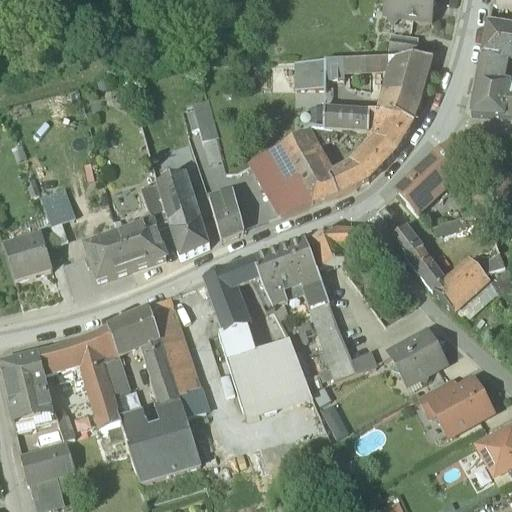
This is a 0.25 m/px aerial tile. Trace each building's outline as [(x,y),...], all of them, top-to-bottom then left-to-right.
[(436,0),(386,0),(385,10),(389,10),(387,26),(389,26),(393,32),(399,27),(433,32),(436,0)] [(511,0),(497,0),(496,13),(511,14),(511,0)] [(511,32),(488,29),(483,64),(510,69),(511,69),(511,32)] [(419,47),(392,44),(388,68),(395,68),(417,67),(419,47)] [(510,69),(483,64),(471,123),(511,123),(511,101),(508,102),(510,69)] [(417,67),(395,68),(390,86),(381,120),(392,123),(413,129),(422,111),(433,67),(417,67)] [(388,68),(314,72),(314,86),(390,86),(395,68),(388,68)] [(314,72),(279,74),(283,132),(313,129),(313,122),(314,86),(314,72)] [(208,114),(191,119),(198,143),(201,157),(218,153),(208,114)] [(381,120),(370,120),(370,123),(369,141),(381,143),(392,123),(381,120)] [(370,123),(313,122),(313,129),(313,137),(334,138),(369,141),(370,123)] [(381,143),(379,146),(396,160),(412,133),(413,129),(392,123),(381,143)] [(334,138),(313,137),(305,141),(315,158),(338,146),(334,138)] [(305,141),(251,172),(281,225),(339,204),(330,186),(315,158),(305,141)] [(379,146),(354,173),(369,188),(396,160),(379,146)] [(395,200),(418,225),(463,182),(452,149),(439,154),(395,200)] [(354,173),(330,186),(339,204),(355,196),(369,188),(354,173)] [(467,190),(478,222),(511,210),(511,196),(505,177),(467,190)] [(183,182),(156,191),(163,215),(183,209),(187,219),(195,217),(183,182)] [(168,235),(156,195),(141,200),(150,227),(151,227),(155,240),(168,235)] [(65,200),(41,208),(50,234),(74,226),(65,200)] [(207,211),(217,253),(239,243),(230,203),(207,211)] [(183,209),(163,215),(171,244),(200,233),(195,217),(187,219),(183,209)] [(511,210),(478,222),(464,226),(470,244),(511,229),(511,210)] [(395,223),(387,214),(380,221),(387,229),(391,229),(394,227),(395,223)] [(440,246),(467,236),(463,225),(436,235),(440,246)] [(143,236),(124,243),(122,239),(117,241),(131,281),(165,269),(155,240),(151,227),(150,227),(141,231),(143,236)] [(200,233),(171,244),(182,269),(207,258),(200,233)] [(448,286),(407,234),(391,245),(393,249),(433,300),(455,323),(457,321),(491,292),(468,268),(448,286)] [(60,266),(50,235),(38,238),(40,246),(41,246),(48,270),(60,266)] [(333,239),(307,248),(318,277),(345,268),(340,258),(362,253),(355,240),(333,239)] [(113,247),(85,256),(97,292),(131,281),(117,241),(112,243),(113,247)] [(511,242),(505,245),(468,268),(491,292),(511,278),(511,242)] [(40,246),(3,258),(13,292),(51,280),(48,270),(41,246),(40,246)] [(305,249),(252,268),(262,289),(274,315),(302,305),(308,321),(330,312),(305,249)] [(252,268),(227,279),(235,300),(253,293),(262,289),(252,268)] [(227,279),(205,287),(223,342),(223,343),(246,335),(248,335),(235,300),(227,279)] [(262,289),(253,293),(267,323),(275,319),(274,315),(262,289)] [(419,311),(402,293),(389,304),(407,322),(419,311)] [(172,306),(150,317),(160,350),(179,408),(202,400),(172,306)] [(339,337),(330,312),(308,321),(318,345),(339,337)] [(150,317),(123,328),(109,336),(120,366),(133,360),(134,361),(142,358),(160,350),(150,317)] [(246,335),(223,343),(223,342),(220,343),(228,369),(253,361),(246,335)] [(120,366),(109,336),(94,344),(103,374),(120,366)] [(352,371),(339,337),(318,345),(330,379),(352,371)] [(445,372),(428,342),(390,363),(395,372),(393,382),(425,391),(428,382),(445,372)] [(55,358),(38,362),(45,391),(77,382),(95,441),(122,433),(120,429),(112,402),(103,374),(94,344),(55,358)] [(160,350),(142,358),(153,390),(151,391),(160,416),(180,410),(179,408),(160,350)] [(253,361),(228,369),(243,419),(309,399),(290,350),(253,361)] [(45,391),(38,362),(0,372),(0,377),(12,429),(34,424),(36,435),(53,432),(52,428),(58,427),(56,422),(55,423),(54,419),(52,420),(45,391)] [(352,371),(330,379),(335,391),(376,376),(368,362),(352,371)] [(120,366),(103,374),(112,402),(128,398),(126,389),(120,366)] [(449,390),(419,407),(430,426),(436,422),(431,414),(455,400),(449,390)] [(473,391),(460,399),(459,398),(455,400),(431,414),(436,422),(441,431),(450,426),(457,440),(490,422),(473,391)] [(128,398),(112,402),(120,429),(144,422),(136,396),(128,398)] [(209,421),(202,400),(179,408),(180,410),(187,429),(209,421)] [(160,416),(157,417),(167,450),(191,443),(187,429),(180,410),(160,416)] [(340,412),(326,417),(335,447),(349,442),(340,412)] [(144,422),(120,429),(122,433),(131,462),(130,462),(136,480),(141,493),(177,482),(167,450),(157,417),(144,422)] [(58,428),(60,433),(65,450),(76,447),(70,424),(58,428)] [(60,433),(52,435),(56,457),(66,454),(65,450),(60,433)] [(511,476),(511,437),(478,457),(495,487),(511,476)] [(191,443),(167,450),(177,482),(200,475),(191,443)] [(56,457),(50,458),(58,483),(73,479),(66,454),(56,457)] [(50,458),(21,466),(28,492),(58,483),(50,458)]
